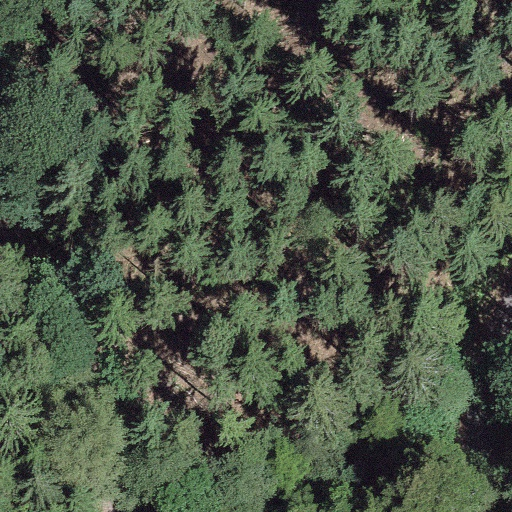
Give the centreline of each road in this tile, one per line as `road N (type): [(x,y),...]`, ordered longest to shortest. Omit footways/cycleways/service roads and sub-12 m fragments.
road 1 (track): [(125,511),(98,391),(26,259),(0,147)]
road 2 (track): [(511,256),(467,317),(478,444),(464,511)]
